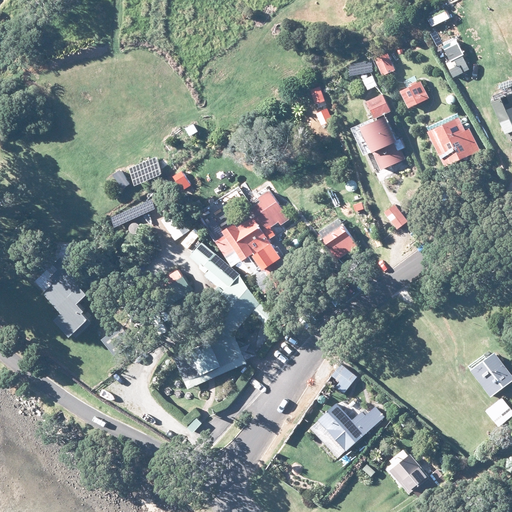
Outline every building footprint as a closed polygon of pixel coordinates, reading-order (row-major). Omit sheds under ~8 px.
[(430,17),(434,25),(451,18),(448,9),(430,17)] [(380,62),(385,74),(398,69),(393,57),(380,62)] [(365,78),(371,88),(380,84),(375,74),(365,78)] [(403,89),(411,107),(432,96),(424,79),(403,89)] [(310,89),(315,102),(323,99),(318,86),(310,89)] [(371,99),(379,117),(395,109),(387,92),(371,99)] [(511,96),(496,102),(511,140),(511,96)] [(295,104),(301,114),(307,110),(301,101),(295,104)] [(391,114),(367,124),(385,167),(407,158),(403,148),(408,146),(403,136),(401,137),(391,114)] [(470,136),(461,116),(433,128),(449,164),(480,150),(473,134),(470,136)] [(117,174),(125,187),(132,183),(124,169),(117,174)] [(254,208),(267,229),(282,220),(284,223),(291,218),(273,189),(262,197),(265,201),(254,208)] [(164,220),(177,240),(193,229),(174,200),(163,207),(169,216),(164,220)] [(387,211),(400,228),(411,220),(398,203),(387,211)] [(252,255),(273,241),(258,215),(241,225),(239,222),(227,229),(229,233),(219,239),(234,265),(245,258),(255,274),(261,270),(252,255)] [(342,257),(361,244),(347,224),(328,236),(342,257)] [(243,273),(234,265),(207,241),(194,255),(203,263),(205,261),(213,268),(208,274),(226,290),(219,298),(214,294),(208,301),(215,307),(211,311),(236,333),(255,312),(267,322),(275,313),(262,302),(243,273)] [(285,255),(276,241),(258,253),(267,267),(285,255)] [(270,270),(280,286),(291,278),(281,263),(270,270)] [(66,310),(59,317),(75,334),(93,316),(87,311),(90,308),(83,301),(93,291),(73,270),(49,292),(66,310)] [(187,275),(153,294),(162,308),(196,290),(187,275)] [(117,352),(133,338),(121,324),(104,338),(117,352)] [(178,357),(187,380),(242,357),(232,334),(178,357)] [(474,368),(495,395),(511,382),(511,368),(499,350),(474,368)] [(346,392),(359,376),(344,363),(335,374),(343,381),(339,386),(346,392)] [(511,418),(511,406),(503,397),(487,410),(501,427),(511,418)] [(315,426),(341,456),(387,416),(379,406),(368,415),(365,411),(356,419),(341,403),(315,426)] [(199,418),(191,427),(196,432),(205,422),(199,418)] [(392,469),(412,492),(416,488),(426,500),(450,479),(441,469),(433,476),(412,452),(392,469)]
